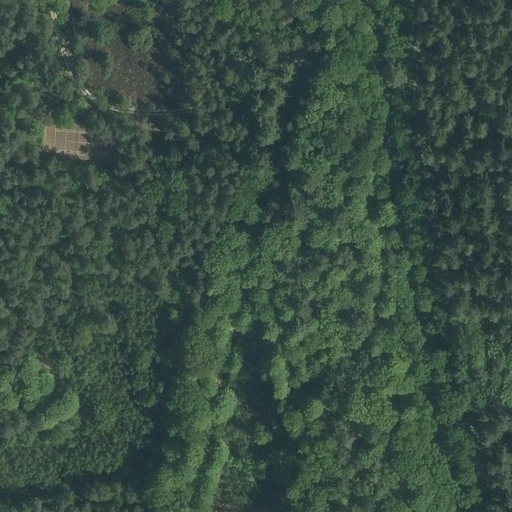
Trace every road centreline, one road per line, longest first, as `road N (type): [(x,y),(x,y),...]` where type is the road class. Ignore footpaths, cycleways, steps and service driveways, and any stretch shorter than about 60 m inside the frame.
road 1 (secondary): [(462,511),(418,294),(374,0)]
road 2 (track): [(274,144),(187,511)]
road 3 (track): [(294,77),(264,79),(185,111),(99,105),(71,74),(53,0)]
